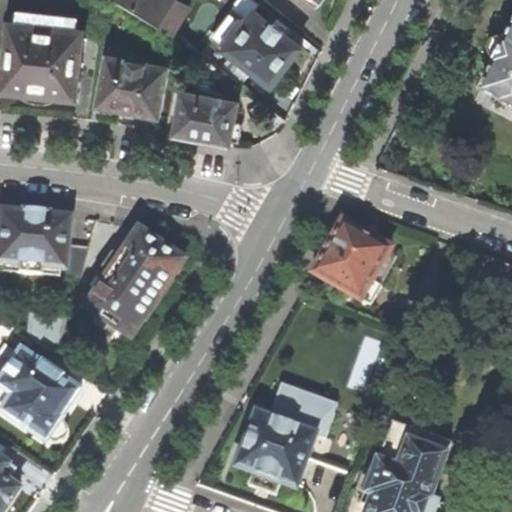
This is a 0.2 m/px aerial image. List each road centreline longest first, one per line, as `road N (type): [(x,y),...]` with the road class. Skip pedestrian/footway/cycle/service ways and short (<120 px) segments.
road 1 (residential): [(124,482),(281,224)]
road 2 (residential): [(281,224),(175,188),(0,164)]
road 3 (residential): [(311,168),(511,236)]
road 4 (residential): [(311,168),(396,0)]
